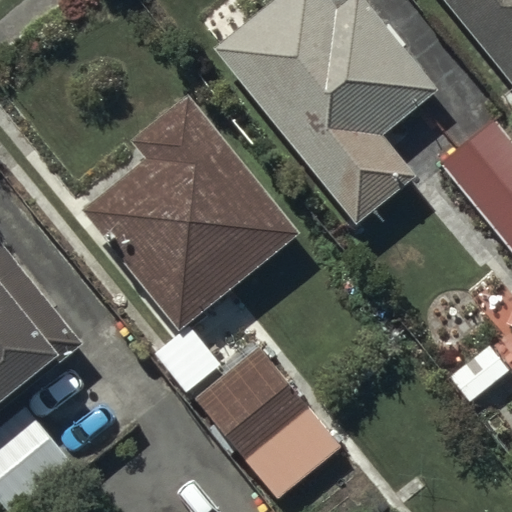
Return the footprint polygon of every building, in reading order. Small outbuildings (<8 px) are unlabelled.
[(328,0),(277,0),(214,51),(356,229),(418,179),(386,138),(440,94),(364,0),(348,0),(336,10),(328,0)] [(511,0),(441,0),(511,85),(511,0)] [(299,237),(187,99),(132,144),(147,161),(83,213),(180,334),(299,237)] [(440,166),(511,255),(511,137),(497,119),(440,166)] [(0,409),(44,373),(48,379),(65,365),(61,360),(81,343),(0,245),(0,409)] [(222,366),(191,327),(155,355),(187,395),(222,366)] [(259,345),(194,400),(278,501),(344,446),(259,345)]
